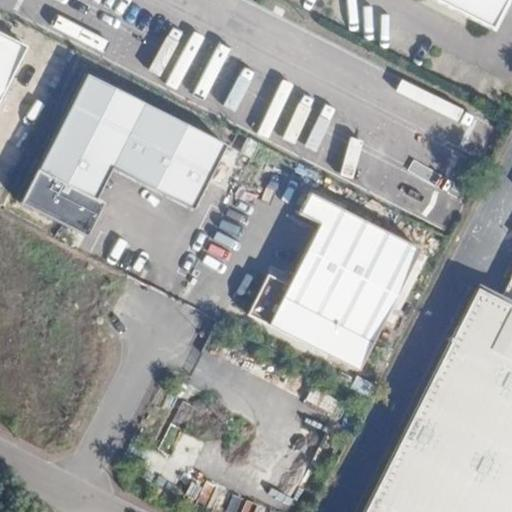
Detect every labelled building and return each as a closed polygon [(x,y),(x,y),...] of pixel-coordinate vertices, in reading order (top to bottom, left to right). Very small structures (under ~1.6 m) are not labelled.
[(497,0),(430,0),(484,27),(497,0)] [(0,84),(18,43),(0,35),(0,84)] [(194,210),(223,142),(71,78),(14,209),(77,236),(91,204),(90,203),(104,172),(194,210)] [(355,365),(414,243),(303,189),(293,209),(313,219),(283,281),(263,271),(243,311),(355,365)] [(511,249),(491,292),(511,302),(511,249)] [(352,511),(511,511),(511,302),(491,292),(468,281),(352,511)]
